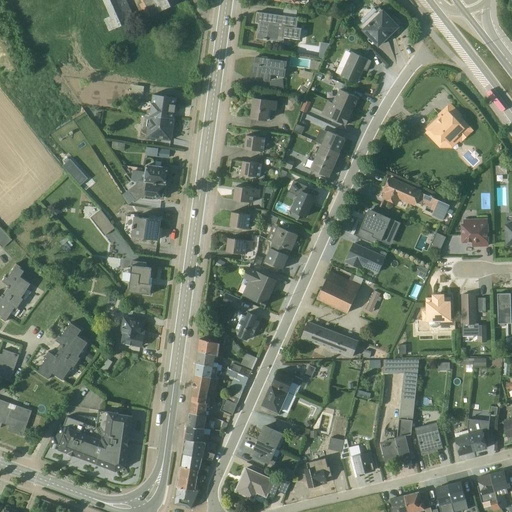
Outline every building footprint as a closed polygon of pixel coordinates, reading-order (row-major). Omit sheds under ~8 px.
[(127,0),(103,0),(111,16),(104,19),(109,31),(136,19),(127,0)] [(179,0),(143,0),(152,16),(181,2),(179,0)] [(360,26),(379,45),(386,38),(387,38),(391,34),(398,26),(380,7),(376,10),(374,8),(361,21),(363,23),(360,26)] [(298,18),(257,12),(256,22),(259,23),(257,39),(267,40),(284,42),(285,37),(300,40),(302,28),(297,27),(298,18)] [(367,71),(372,60),(352,51),(351,53),(346,50),(336,72),(341,75),(357,82),(363,69),(367,71)] [(280,60),(254,56),(251,78),(270,81),(271,79),(284,77),(285,76),(286,68),(287,68),(289,55),(281,54),(280,60)] [(308,89),(311,81),(309,79),(299,93),(303,95),(307,88),(308,89)] [(132,93),(143,95),(145,86),(133,85),(132,93)] [(340,89),(334,103),(351,111),(353,106),(354,106),(358,97),(340,89)] [(146,115),(174,118),(177,97),(152,94),(151,103),(148,102),(146,115)] [(278,101),(253,97),(250,118),(268,121),(269,109),(271,109),(276,110),(278,101)] [(351,111),(334,103),(328,116),(346,124),(350,115),(351,111)] [(450,104),(425,128),(427,130),(425,133),(439,148),(452,148),(459,141),(460,141),(472,130),(459,116),(460,115),(450,104)] [(171,139),(174,118),(146,115),(144,130),(148,130),(147,136),(171,139)] [(339,152),(345,138),(328,130),(321,144),(339,152)] [(266,137),(247,135),(245,148),(264,151),(266,137)] [(112,147),(125,149),(126,143),(113,141),(112,147)] [(328,176),(339,152),(321,144),(315,159),(309,156),(305,166),(328,176)] [(169,158),(170,151),(169,151),(169,149),(147,147),(146,155),(169,158)] [(286,158),(283,165),(291,169),(295,162),(286,158)] [(64,165),(80,184),(88,178),(72,159),(64,165)] [(262,163),(243,160),(241,174),(261,177),(262,163)] [(147,182),(167,184),(167,182),(169,169),(169,167),(162,166),(162,161),(157,161),(157,165),(147,164),(146,171),(142,171),(142,168),(124,165),(124,168),(132,179),(140,181),(147,182)] [(506,165),(495,165),(496,174),(506,174),(506,165)] [(389,178),(384,190),(387,191),(384,199),(397,205),(400,199),(415,206),(416,203),(421,205),(423,201),(432,205),(431,209),(434,211),(432,215),(443,220),(449,205),(389,178)] [(307,218),(316,197),(305,192),(307,186),(294,180),(290,190),(298,194),(291,211),(307,218)] [(145,197),(147,182),(140,181),(128,190),(136,201),(142,197),(145,197)] [(165,194),(167,184),(147,182),(145,197),(164,198),(164,194),(165,194)] [(261,189),(236,186),(234,199),(253,202),(254,196),(260,197),(261,189)] [(91,217),(105,235),(115,227),(101,209),(91,217)] [(251,214),(232,211),(230,225),(249,227),(251,214)] [(265,218),(276,224),(279,218),(267,213),(265,218)] [(366,214),(359,228),(373,234),(372,236),(378,239),(379,237),(389,240),(396,223),(387,219),(388,217),(382,214),(379,221),(366,214)] [(162,219),(127,216),(125,229),(129,235),(159,240),(162,219)] [(487,218),(464,219),(464,223),(462,223),(462,241),(472,241),(472,246),(488,245),(487,218)] [(299,235),(273,224),(267,239),(272,241),(291,249),(294,246),(299,235)] [(438,249),(443,234),(434,231),(429,246),(438,249)] [(6,235),(0,240),(0,247),(1,248),(10,239),(6,235)] [(253,240),(228,237),(227,251),(246,253),(247,247),(252,248),(253,240)] [(283,269),(291,249),(272,241),(264,260),(283,269)] [(353,242),(345,261),(363,269),(364,267),(379,273),(386,257),(353,242)] [(254,261),(260,264),(263,257),(257,254),(254,261)] [(218,258),(215,266),(222,269),(225,262),(218,258)] [(151,283),(153,267),(146,266),(147,262),(132,260),(130,273),(131,273),(130,281),(129,291),(151,294),(153,283),(151,283)] [(0,316),(7,321),(12,313),(17,316),(21,310),(18,308),(24,298),(26,299),(32,291),(28,288),(31,283),(21,276),(25,270),(14,263),(5,277),(3,275),(0,279),(0,281),(5,285),(4,287),(5,287),(0,294),(0,293),(0,316)] [(420,265),(416,274),(424,278),(428,269),(420,265)] [(242,294),(266,305),(277,280),(248,266),(243,278),(244,278),(241,283),(246,286),(242,294)] [(330,270),(316,298),(347,313),(361,285),(360,284),(349,279),(330,270)] [(130,281),(131,273),(130,273),(123,272),(122,280),(130,281)] [(349,279),(360,284),(363,279),(352,274),(349,279)] [(374,290),(365,309),(372,312),(380,293),(374,290)] [(510,292),(497,293),(498,323),(511,323),(510,292)] [(222,302),(237,308),(241,299),(226,293),(222,302)] [(462,323),(462,335),(477,335),(477,325),(479,325),(479,323),(476,323),(475,294),(479,294),(479,293),(462,294),(463,323),(462,323)] [(450,318),(450,298),(443,298),(443,294),(433,294),(433,298),(427,298),(427,310),(422,310),(422,321),(429,321),(429,322),(429,323),(429,324),(430,325),(431,326),(432,327),(433,327),(435,327),(436,327),(437,327),(438,326),(439,325),(439,324),(440,323),(440,322),(441,322),(441,327),(450,327),(450,322),(452,322),(452,317),(450,318)] [(258,316),(249,312),(247,316),(243,314),(243,315),(241,314),(239,320),(240,320),(236,330),(239,332),(238,336),(247,339),(249,335),(253,337),(259,321),(256,320),(258,316)] [(143,330),(144,321),(124,317),(120,335),(123,335),(122,341),(142,345),(142,344),(144,344),(145,337),(143,337),(145,330),(143,330)] [(359,341),(308,320),(301,338),(352,358),(359,341)] [(47,357),(38,371),(49,378),(53,372),(63,379),(72,366),(74,367),(81,357),(79,355),(88,342),(78,335),(82,329),(71,322),(61,335),(60,334),(56,340),(63,344),(56,355),(49,351),(45,356),(47,357)] [(216,329),(225,339),(229,336),(220,325),(216,329)] [(479,325),(477,325),(477,335),(477,342),(487,341),(486,325),(479,325)] [(200,338),(199,350),(219,355),(221,343),(200,338)] [(230,345),(237,353),(241,349),(234,342),(230,345)] [(399,344),(399,354),(398,354),(398,357),(403,357),(403,354),(406,353),(406,344),(399,344)] [(2,353),(0,352),(0,361),(15,367),(20,354),(4,348),(2,353)] [(363,356),(369,358),(372,351),(365,349),(363,356)] [(199,350),(197,362),(222,367),(222,365),(219,364),(219,363),(215,362),(216,357),(218,357),(219,355),(199,350)] [(244,358),(255,363),(258,357),(246,352),(244,358)] [(108,358),(102,368),(107,371),(113,361),(108,358)] [(253,369),(255,363),(244,358),(241,364),(253,369)] [(486,358),(474,358),(474,364),(474,367),(486,367),(486,358)] [(383,368),(384,359),(370,360),(370,368),(383,368)] [(410,439),(419,359),(384,359),(383,368),(383,373),(403,373),(397,436),(380,441),(385,463),(400,459),(401,462),(412,459),(412,458),(415,457),(410,439)] [(0,375),(11,379),(15,367),(0,361),(0,375)] [(197,362),(196,374),(216,377),(218,369),(221,370),(222,367),(197,362)] [(249,377),(252,371),(233,363),(230,369),(237,372),(249,377)] [(309,364),(304,375),(311,378),(316,367),(309,364)] [(228,369),(226,374),(234,377),(237,372),(230,369),(228,369)] [(278,370),(272,384),(289,391),(296,395),(303,379),(286,372),(285,374),(278,370)] [(249,377),(237,372),(234,378),(246,383),(249,377)] [(193,387),(194,387),(209,389),(209,385),(218,386),(219,378),(216,377),(196,374),(195,381),(194,381),(193,387)] [(246,383),(234,378),(231,385),(243,390),(246,383)] [(289,391),(272,384),(262,404),(270,408),(269,410),(279,414),(289,391)] [(243,390),(231,385),(228,391),(240,396),(243,390)] [(194,387),(192,400),(206,402),(209,389),(194,387)] [(240,396),(228,391),(225,398),(238,403),(240,396)] [(0,398),(0,412),(9,416),(12,408),(8,407),(10,402),(0,398)] [(238,403),(225,398),(220,410),(233,414),(238,403)] [(190,412),(206,414),(208,402),(206,402),(192,400),(190,412)] [(15,410),(12,408),(9,416),(28,423),(32,410),(17,405),(15,410)] [(133,415),(119,413),(119,412),(99,409),(97,426),(93,461),(117,470),(126,466),(133,415)] [(0,412),(0,427),(1,427),(3,422),(6,424),(9,416),(0,412)] [(188,425),(208,427),(208,422),(206,422),(207,415),(206,414),(190,412),(188,425)] [(49,445),(93,461),(97,426),(68,415),(64,425),(61,424),(57,435),(54,434),(49,445)] [(28,423),(9,416),(6,424),(10,425),(8,430),(24,435),(28,423)] [(467,425),(468,430),(474,451),(487,448),(485,440),(487,439),(490,420),(468,418),(467,425)] [(415,427),(422,455),(438,451),(437,448),(443,447),(437,422),(415,427)] [(257,439),(276,448),(283,434),(284,433),(264,424),(257,439)] [(186,438),(209,441),(211,428),(208,427),(188,425),(186,438)] [(298,432),(308,436),(311,429),(300,426),(298,432)] [(468,430),(454,434),(459,455),(474,451),(468,430)] [(283,434),(276,448),(279,449),(279,450),(286,435),(283,434)] [(341,451),(344,439),(331,436),(328,448),(341,451)] [(183,453),(203,457),(213,459),(216,453),(208,451),(209,441),(186,438),(183,453)] [(276,448),(257,439),(250,454),(269,464),(270,463),(274,465),(278,457),(276,456),(273,455),(276,448)] [(350,456),(351,456),(349,447),(347,439),(344,439),(341,451),(340,456),(341,459),(350,456)] [(359,444),(349,447),(351,456),(361,453),(359,444)] [(351,456),(350,456),(355,477),(365,474),(365,472),(376,470),(371,451),(361,453),(351,456)] [(183,453),(181,465),(201,469),(208,470),(210,466),(202,464),(202,462),(203,457),(183,453)] [(325,457),(306,461),(308,468),(304,469),(309,487),(328,483),(326,476),(332,474),(330,466),(328,466),(325,457)] [(179,475),(204,480),(206,475),(200,474),(201,469),(181,465),(179,475)] [(279,482),(246,467),(236,490),(253,498),(257,491),(266,496),(268,492),(275,495),(277,490),(285,494),(291,481),(282,477),(279,482)] [(490,473),(499,504),(501,508),(508,505),(504,493),(508,492),(507,488),(511,487),(508,477),(506,478),(504,469),(490,473)] [(490,473),(478,476),(480,484),(477,485),(481,502),(490,500),(493,510),(501,508),(499,504),(490,473)] [(178,485),(195,488),(196,483),(202,484),(204,480),(179,475),(178,485)] [(447,484),(454,511),(468,508),(465,498),(466,498),(461,480),(447,484)] [(438,499),(440,511),(453,511),(455,511),(454,511),(447,484),(435,487),(439,499),(438,499)] [(175,503),(192,507),(200,489),(195,488),(178,485),(175,503)] [(404,494),(409,511),(420,511),(420,510),(425,509),(426,509),(423,498),(421,499),(419,492),(419,490),(404,494)] [(426,490),(419,492),(421,499),(423,498),(426,509),(425,509),(426,511),(431,511),(426,490)] [(409,511),(404,494),(390,497),(392,505),(390,506),(391,511),(409,511)]
